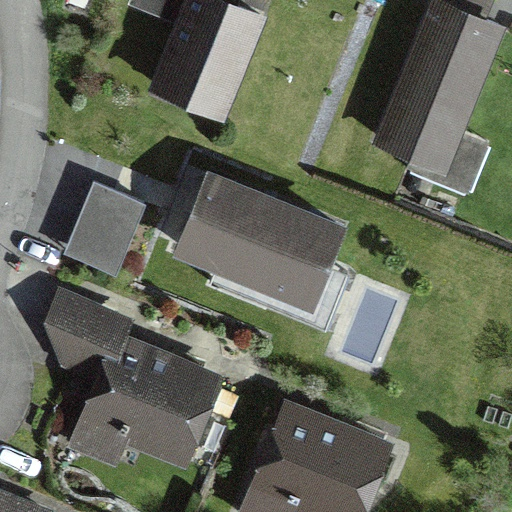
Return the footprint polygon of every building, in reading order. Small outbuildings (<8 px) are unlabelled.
[(129,0),(169,15),(174,0),(129,0)] [(174,0),(169,15),(146,82),(223,110),(262,3),(254,0),(174,0)] [(375,159),(456,189),(511,41),(511,24),(491,17),(497,0),(419,0),(418,5),(431,10),(375,159)] [(168,252),(295,302),(326,225),(199,175),(168,252)] [(111,266),(130,206),(80,190),(61,251),(111,266)] [(178,458),(210,379),(114,340),(99,377),(82,419),(119,434),(178,458)] [(354,511),(380,447),(284,409),(253,485),(247,483),(235,511),(285,511),(290,503),(313,511),(354,511)] [(35,511),(0,497),(0,511),(35,511)]
